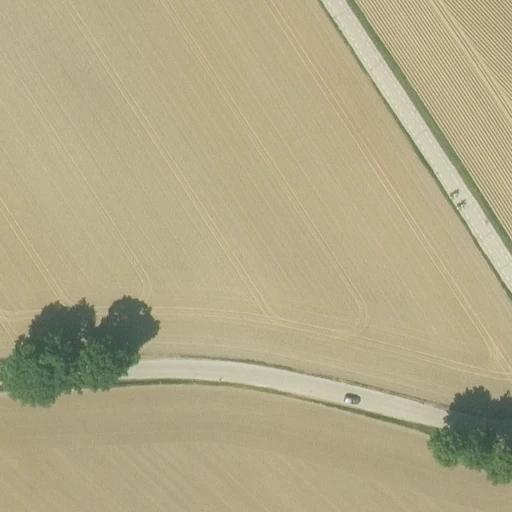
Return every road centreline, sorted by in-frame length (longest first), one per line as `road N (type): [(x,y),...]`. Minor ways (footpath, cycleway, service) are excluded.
road 1 (unclassified): [(0,381),(237,373),(511,436)]
road 2 (tertiary): [(511,267),(335,0)]
